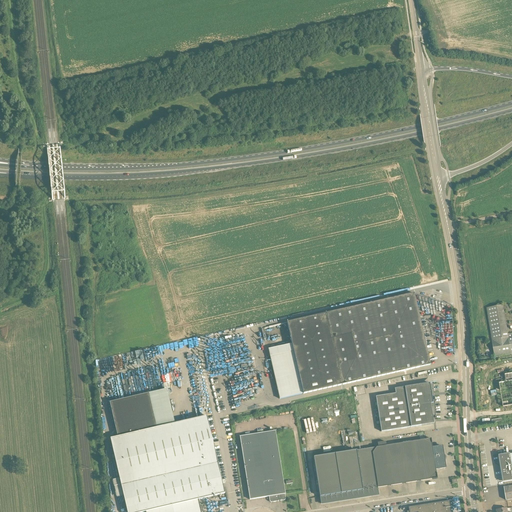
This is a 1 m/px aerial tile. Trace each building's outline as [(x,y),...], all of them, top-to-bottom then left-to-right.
[(292,344),(268,349),(279,399),(342,385),(430,365),(414,294),(326,314),(287,322),(292,344)] [(506,311),(511,310),(511,306),(511,305),(503,305),(503,306),(499,306),(487,308),(495,357),(511,353),(511,333),(508,334),(505,312),(506,312),(506,311)] [(511,372),(503,374),(504,382),(499,383),(499,388),(502,388),(502,386),(508,385),(508,382),(511,381),(511,372)] [(430,384),(395,389),(395,394),(376,397),(381,432),(433,424),(432,416),(435,416),(435,419),(436,419),(435,397),(434,397),(434,401),(432,401),(430,384)] [(149,393),(110,402),(118,437),(110,439),(119,479),(113,480),(117,498),(123,496),(127,511),(201,511),(198,500),(224,494),(220,474),(207,416),(157,428),(149,393)] [(275,431),(240,437),(250,500),(269,497),(269,502),(271,503),(278,502),(279,501),(281,500),(282,501),(284,501),(285,499),(285,494),(275,431)] [(377,443),(378,447),(313,458),(320,497),(363,490),(358,463),(373,461),(378,488),(437,479),(436,474),(435,470),(445,468),(444,459),(445,459),(446,458),(445,456),(445,455),(444,455),(443,455),(442,446),(432,448),(431,444),(432,444),(431,439),(386,446),(386,442),(377,443)] [(504,482),(511,480),(511,454),(500,457),(502,468),(500,468),(501,471),(502,471),(504,482)] [(450,511),(450,507),(449,501),(408,507),(409,511),(407,511),(406,511),(450,511)]
